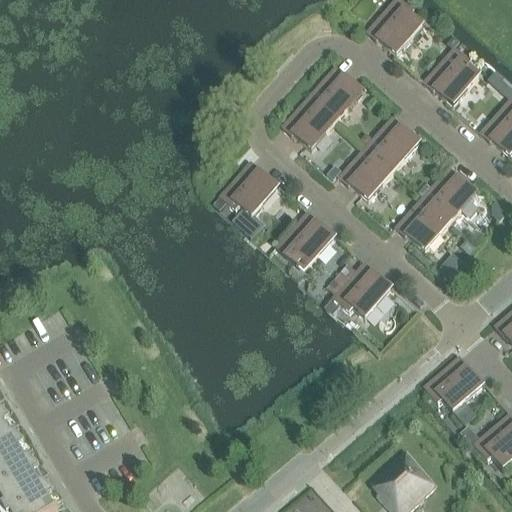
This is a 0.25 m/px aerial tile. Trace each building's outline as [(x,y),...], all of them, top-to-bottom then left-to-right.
[(377,47),(379,45),(397,61),(423,32),(411,21),(415,17),(398,2),(367,37),(377,47)] [(453,39),(446,47),(448,49),(453,53),(460,45),(453,39)] [(472,67),(455,53),(424,88),(434,97),(436,95),(453,111),(479,82),(468,72),(472,67)] [(336,71),(309,102),(338,127),(363,98),(345,82),(347,81),(336,71)] [(511,88),(502,98),(510,105),(511,103),(511,102),(511,88)] [(338,127),(309,102),(282,132),(293,141),(294,140),(312,155),(338,127)] [(480,138),(491,148),(492,146),(510,162),(511,159),(511,103),(510,105),(480,138)] [(393,122),(366,152),(394,178),(420,149),(402,133),(404,131),(393,122)] [(367,136),(360,143),(366,149),(373,141),(367,136)] [(394,178),(366,152),(339,183),(349,192),(351,190),(369,206),(394,178)] [(216,206),(214,209),(220,214),(222,211),(226,207),(237,216),(241,212),(252,222),(278,193),(272,188),(260,177),(262,176),(252,166),(220,202),(216,206)] [(334,168),(324,178),(333,186),(342,175),(334,168)] [(450,172),(423,203),(451,228),(477,199),(459,183),(460,182),(450,172)] [(423,186),(415,195),(421,200),(429,191),(423,186)] [(451,228),(423,203),(396,233),(406,242),(408,241),(426,257),(451,228)] [(297,263),(309,273),(335,244),(317,228),(319,226),(308,217),(277,252),(293,267),(297,263)] [(466,244),(460,251),(468,258),(474,251),(466,244)] [(453,258),(435,277),(445,286),(446,286),(463,267),(453,258)] [(330,307),(327,310),(335,317),(338,314),(341,310),(350,317),(354,313),(366,324),(392,295),(385,289),(374,279),(376,277),(365,267),(357,277),(335,301),(333,303),(330,307)] [(348,270),(336,284),(344,291),(357,277),(348,270)] [(511,316),(495,331),(504,342),(506,340),(511,347),(511,316)] [(469,372),(460,361),(424,392),(439,409),(443,405),(454,417),(483,392),(468,373),(469,372)] [(0,502),(5,511),(54,511),(52,507),(56,504),(44,492),(43,492),(37,482),(42,479),(29,467),(27,468),(21,458),(27,455),(14,442),(12,444),(6,433),(12,430),(0,418),(0,502)] [(474,450),(469,454),(476,462),(481,458),(488,467),(493,463),(503,475),(511,467),(511,421),(510,419),(481,443),(474,450)] [(469,430),(462,436),(466,441),(474,450),(481,443),(469,430)] [(370,488),(380,497),(377,499),(388,511),(412,511),(436,490),(405,456),(370,488)]
